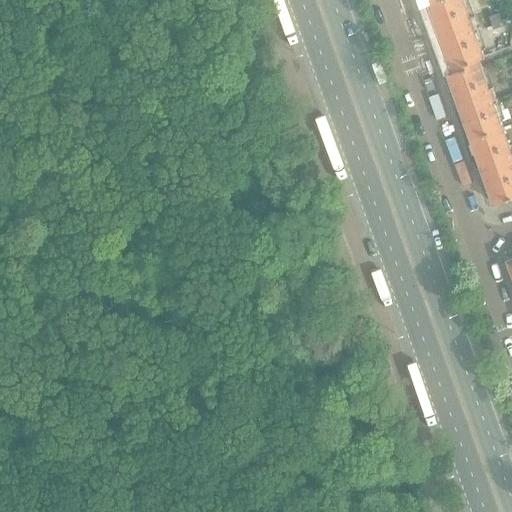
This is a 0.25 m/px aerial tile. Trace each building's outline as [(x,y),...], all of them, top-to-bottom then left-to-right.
[(469,19),(461,0),(439,0),(429,4),(453,72),(478,63),(477,60),(483,58),(473,30),(477,28),(473,17),(469,19)] [(502,19),(500,12),(489,16),(491,23),(502,19)] [(494,29),(511,22),(511,14),(502,19),(491,23),(494,29)] [(501,128),(491,100),(495,99),(492,91),(488,92),(478,63),(453,72),(448,74),(471,139),(501,128)] [(511,153),(510,154),(502,130),(501,128),(471,139),(494,204),(510,198),(511,201),(511,200),(511,153)]
